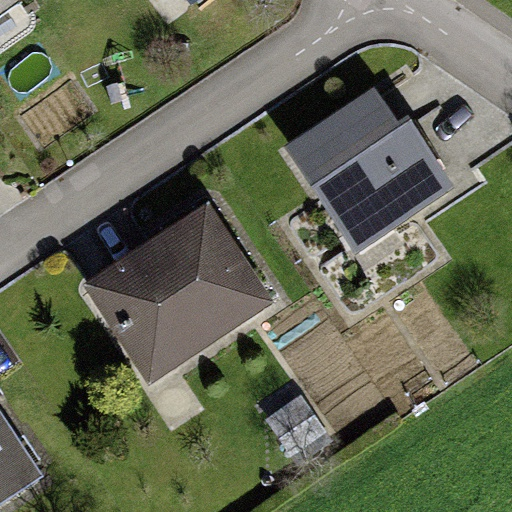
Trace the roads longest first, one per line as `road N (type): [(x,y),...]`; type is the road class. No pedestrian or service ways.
road 1 (residential): [(362,0),(0,258)]
road 2 (residential): [(511,69),(413,0)]
